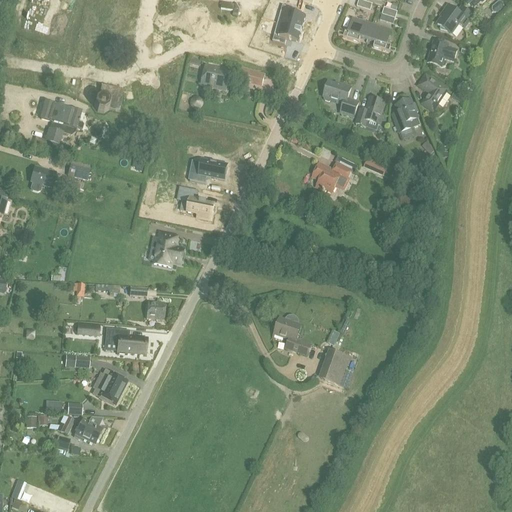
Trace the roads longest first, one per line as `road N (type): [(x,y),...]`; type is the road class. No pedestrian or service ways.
road 1 (residential): [(83,511),(316,46)]
road 2 (residential): [(316,46),(395,71),(426,0)]
road 3 (residential): [(66,71),(121,80),(134,73),(148,0)]
